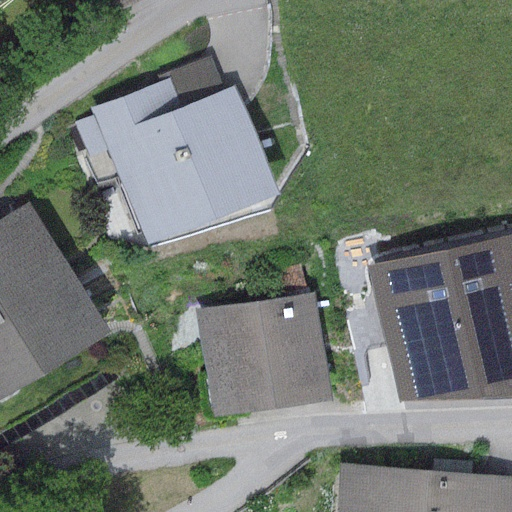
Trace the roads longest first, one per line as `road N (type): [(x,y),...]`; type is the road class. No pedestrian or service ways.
road 1 (residential): [(288,437),(102,463),(0,496)]
road 2 (residential): [(204,0),(0,136)]
road 3 (residential): [(511,423),(288,437)]
